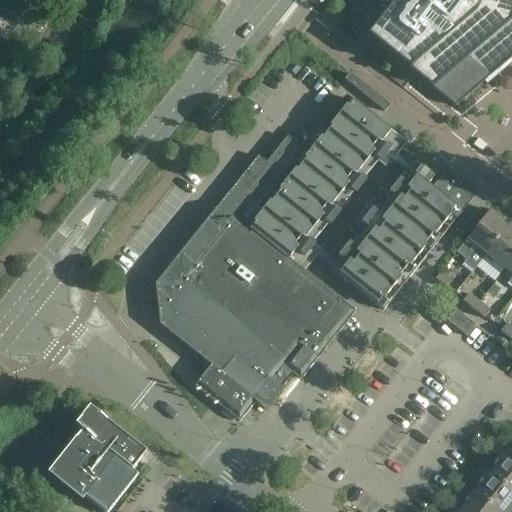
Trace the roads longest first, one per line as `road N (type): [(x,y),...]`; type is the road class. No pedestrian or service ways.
road 1 (tertiary): [(14,304),(263,0)]
road 2 (residential): [(280,511),(143,397),(14,304)]
